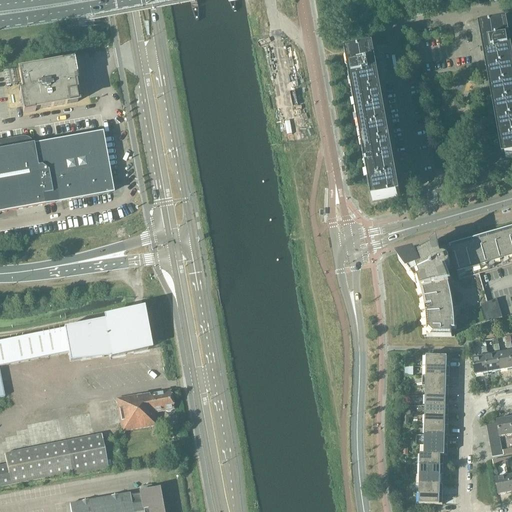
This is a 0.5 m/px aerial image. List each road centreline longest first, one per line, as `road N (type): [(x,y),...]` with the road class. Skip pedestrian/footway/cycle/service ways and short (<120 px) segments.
road 1 (secondary): [(238,511),(190,241)]
road 2 (secondary): [(364,511),(358,340),(345,245)]
road 3 (secondary): [(174,256),(223,511)]
road 4 (unclassified): [(345,245),(302,0)]
road 5 (secondary): [(190,241),(151,0)]
road 6 (secondary): [(129,0),(171,237)]
road 7 (unclassified): [(426,223),(396,61)]
road 8 (trunk): [(171,237),(22,272)]
road 9 (trunk): [(22,272),(174,256)]
road 10 (residential): [(464,511),(466,406),(511,398)]
road 11 (trunk): [(0,21),(134,0)]
